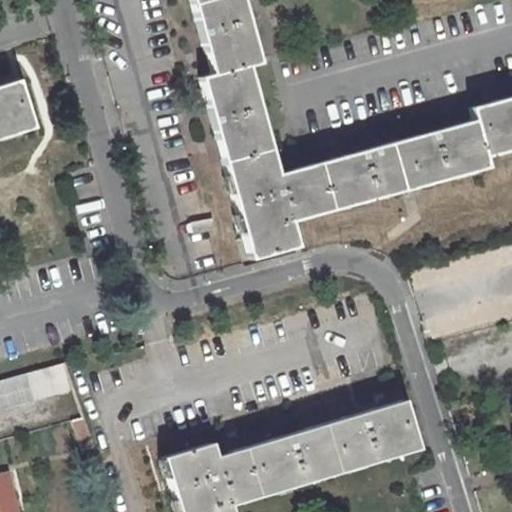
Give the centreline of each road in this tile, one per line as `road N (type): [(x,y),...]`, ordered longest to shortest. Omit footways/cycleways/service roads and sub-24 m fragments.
road 1 (residential): [(463,511),(397,298),(380,269),(325,263),(195,299),(150,303),(87,126),(56,0)]
road 2 (residential): [(511,32),(283,96)]
